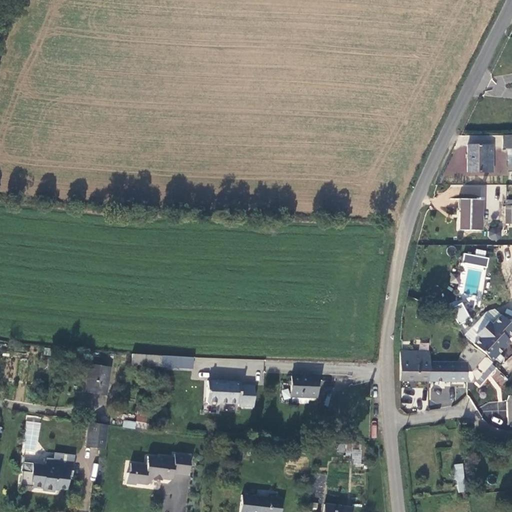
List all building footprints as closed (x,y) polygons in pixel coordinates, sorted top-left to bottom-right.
[(507,149),(511,149),(511,136),(502,137),(502,149),(507,149)] [(492,146),(467,145),(466,172),(486,173),(486,156),(492,156),(492,146)] [(462,197),(485,199),(486,186),(463,185),(462,197)] [(479,231),(479,200),(460,199),(459,230),(479,231)] [(489,239),(497,240),(497,231),(489,231),(489,239)] [(475,254),(463,253),(462,263),(486,266),(488,251),(476,249),(475,254)] [(471,324),(461,308),(455,312),(464,328),(471,324)] [(475,352),(489,364),(508,343),(505,341),(511,333),(511,329),(499,317),(490,327),(486,323),(474,337),(478,340),(472,347),(476,351),(475,352)] [(479,387),(495,369),(489,364),(475,352),(470,347),(456,361),(465,364),(465,384),(471,384),(473,382),(479,387)] [(130,364),(160,367),(162,355),(131,353),(130,364)] [(401,382),(428,383),(428,353),(400,353),(401,382)] [(428,383),(465,384),(465,364),(456,361),(428,353),(428,383)] [(192,369),(193,357),(162,355),(160,367),(192,369)] [(108,368),(88,365),(84,393),(104,395),(108,368)] [(316,396),(317,375),(290,374),(289,395),(291,395),(291,402),(308,403),(308,396),(316,396)] [(252,407),(253,386),(239,385),(239,382),(225,381),(225,384),(219,383),(218,381),(207,380),(205,400),(208,404),(215,405),(219,402),(238,404),(238,406),(252,407)] [(136,413),(134,428),(152,431),(154,416),(136,413)] [(39,435),(40,422),(26,421),(25,433),(39,435)] [(85,446),(105,448),(107,425),(88,422),(85,446)] [(345,453),(346,445),(338,444),(337,452),(345,453)] [(54,451),(53,461),(73,464),(74,454),(54,451)] [(358,465),(361,453),(355,451),(352,463),(358,465)] [(123,477),(122,487),(132,488),(133,486),(144,487),(147,484),(147,482),(158,482),(158,481),(166,482),(169,480),(169,475),(184,476),(186,456),(170,455),(169,464),(162,464),(163,459),(156,458),(154,459),(143,458),(142,467),(126,466),(126,474),(123,477)] [(32,487),(42,488),(42,491),(55,492),(55,488),(66,489),(68,476),(72,477),(73,464),(53,461),(45,460),(45,465),(32,464),(32,465),(23,464),(23,471),(22,471),(20,486),(32,487)] [(454,466),(457,493),(464,492),(461,465),(454,466)] [(279,511),(281,499),(241,494),(238,511),(279,511)]
